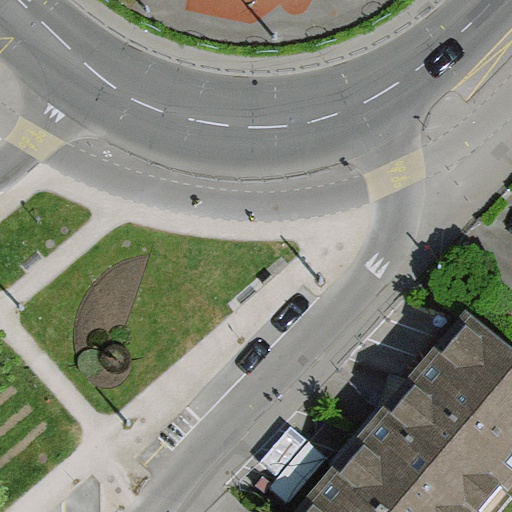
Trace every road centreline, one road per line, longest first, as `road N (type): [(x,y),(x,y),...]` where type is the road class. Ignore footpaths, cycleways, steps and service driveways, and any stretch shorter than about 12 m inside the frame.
road 1 (residential): [(152,511),(379,270),(407,208),(372,103)]
road 2 (tertiary): [(92,75),(173,115),(243,127),(288,126),(372,103)]
road 3 (tertiary): [(372,103),(449,45),(492,0)]
road 4 (residential): [(92,75),(0,172)]
